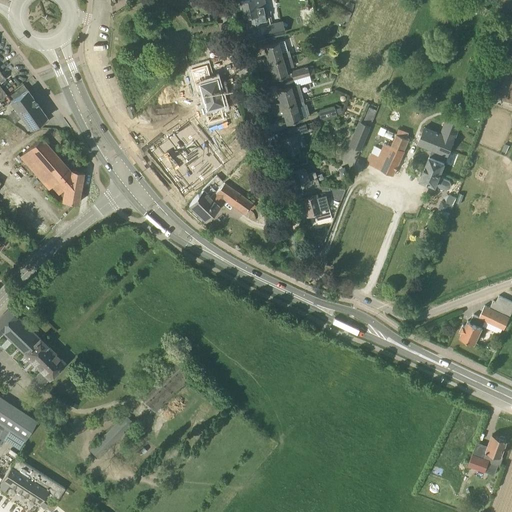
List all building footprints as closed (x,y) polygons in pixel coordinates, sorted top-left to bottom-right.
[(258,3),(257,0),(246,0),(241,1),(241,3),(239,3),(240,9),(242,9),(244,17),(262,13),(263,16),(272,14),(275,14),(274,9),(271,10),(269,1),(258,3)] [(344,8),(341,16),(348,19),(352,11),(351,11),(346,9),(344,8)] [(263,27),(250,30),(252,42),(286,34),(284,22),(263,27)] [(281,53),(278,42),(263,46),(267,57),(257,60),(259,65),(290,56),(288,51),(281,53)] [(286,68),(293,66),(290,56),(259,65),(260,71),(270,68),(273,79),(287,75),(286,68)] [(203,64),(190,67),(195,87),(199,86),(204,104),(202,105),(206,119),(220,115),(216,102),(221,101),(214,76),(207,78),(203,64)] [(293,79),(309,74),(307,67),(291,71),(293,79)] [(8,97),(0,86),(0,82),(5,79),(0,71),(0,107),(9,101),(11,102),(8,98),(9,97),(8,97)] [(511,76),(506,74),(497,97),(511,102),(511,76)] [(14,122),(21,117),(25,123),(24,124),(28,129),(29,128),(30,129),(36,125),(39,128),(45,124),(48,121),(46,117),(47,117),(38,105),(24,85),(8,97),(9,97),(8,98),(11,102),(15,109),(8,114),(14,122)] [(272,109),(296,102),(291,86),(276,90),(280,101),(270,104),(272,109)] [(303,100),(296,102),(272,109),(273,115),(283,112),(286,123),(308,117),(307,115),(309,114),(306,104),(304,104),(303,100)] [(132,104),(126,106),(129,114),(135,111),(132,104)] [(337,115),(336,114),(342,112),(341,107),(335,109),(334,107),(318,112),(320,120),(337,115)] [(369,107),(363,122),(370,124),(376,110),(369,107)] [(155,148),(151,152),(184,194),(189,190),(190,192),(224,165),(189,119),(186,121),(186,122),(179,128),(178,127),(167,136),(169,138),(159,145),(157,144),(154,146),(155,148)] [(361,121),(352,144),(362,148),(371,125),(361,121)] [(441,172),(458,128),(446,124),(442,135),(424,128),(418,144),(432,149),(426,166),(441,172)] [(284,153),(285,153),(299,149),(295,135),(302,133),(300,126),(286,130),(288,137),(280,139),(284,153)] [(396,134),(385,159),(379,156),(374,167),(393,175),(409,139),(396,134)] [(78,203),(84,172),(72,170),(43,137),(20,155),(43,183),(49,189),(57,183),(63,190),(62,200),(78,203)] [(435,186),(436,184),(438,185),(439,186),(446,189),(450,187),(451,184),(450,180),(443,177),(441,178),(439,177),(441,172),(426,166),(420,180),(435,186)] [(306,174),(304,167),(290,172),(295,186),(302,183),(305,191),(320,185),(315,171),(306,174)] [(189,204),(205,220),(225,199),(244,214),(249,207),(252,209),(255,205),(231,188),(232,188),(231,187),(231,188),(225,183),(224,182),(211,197),(203,190),(199,195),(198,195),(189,204)] [(340,201),(345,188),(328,185),(331,198),(340,201)] [(322,197),(321,192),(315,194),(315,193),(302,197),(302,198),(301,199),(302,203),(303,203),(307,215),(313,213),(316,221),(331,216),(325,196),(322,197)] [(0,208),(11,217),(16,211),(0,198),(0,208)] [(447,212),(450,204),(442,200),(438,208),(447,212)] [(310,246),(314,252),(321,250),(323,245),(325,241),(319,238),(317,242),(317,243),(310,246)] [(474,343),(475,343),(479,334),(482,336),(485,329),(482,328),(483,325),(485,321),(503,329),(511,311),(511,301),(499,295),(496,302),(493,301),(490,308),(485,305),(479,317),(473,314),(470,322),(468,320),(465,325),(463,324),(460,330),(463,331),(460,336),(467,340),(467,341),(469,344),(474,343)] [(18,317),(9,308),(0,317),(0,334),(2,332),(8,337),(23,322),(18,317)] [(42,370),(57,355),(23,322),(8,337),(42,370)] [(155,410),(195,374),(177,354),(137,391),(155,410)] [(42,386),(64,362),(57,355),(42,370),(33,379),(42,386)] [(25,440),(37,420),(0,396),(0,443),(9,428),(17,433),(16,434),(25,440)] [(99,459),(134,423),(125,413),(90,449),(99,459)] [(501,455),(507,439),(505,439),(504,437),(501,436),(499,437),(493,434),(484,458),(472,454),(468,466),(485,472),(485,471),(489,461),(498,464),(500,465),(503,456),(501,455)] [(64,487),(54,480),(17,456),(0,483),(0,487),(5,491),(9,484),(39,503),(44,496),(47,498),(49,495),(56,499),(64,487)]
